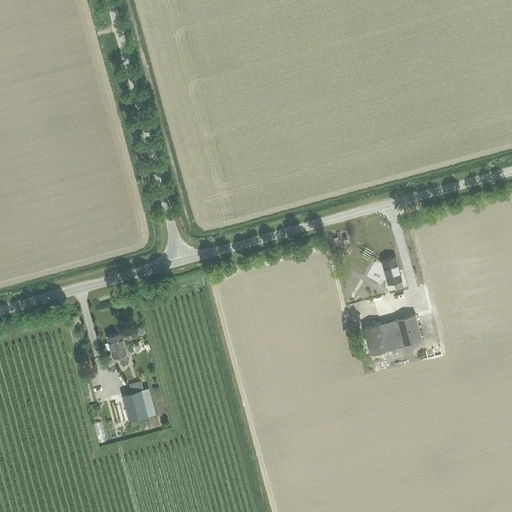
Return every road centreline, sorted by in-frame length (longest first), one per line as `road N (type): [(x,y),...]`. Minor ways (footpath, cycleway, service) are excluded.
road 1 (unclassified): [(180,261),(511,171)]
road 2 (unclassified): [(109,0),(180,261)]
road 3 (unclassified): [(0,311),(180,261)]
